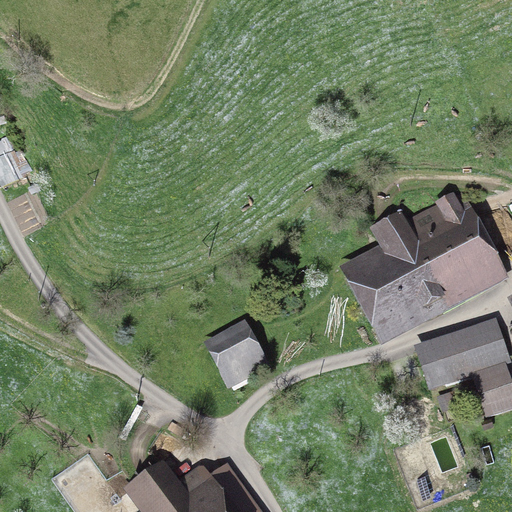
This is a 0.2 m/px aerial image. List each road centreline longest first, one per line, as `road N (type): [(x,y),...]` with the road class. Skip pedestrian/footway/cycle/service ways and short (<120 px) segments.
road 1 (track): [(270,511),(195,418),(59,309),(0,207)]
road 2 (track): [(511,287),(495,306),(384,359),(281,382),(226,449)]
road 3 (track): [(203,0),(168,77),(137,107),(77,94),(0,30)]
